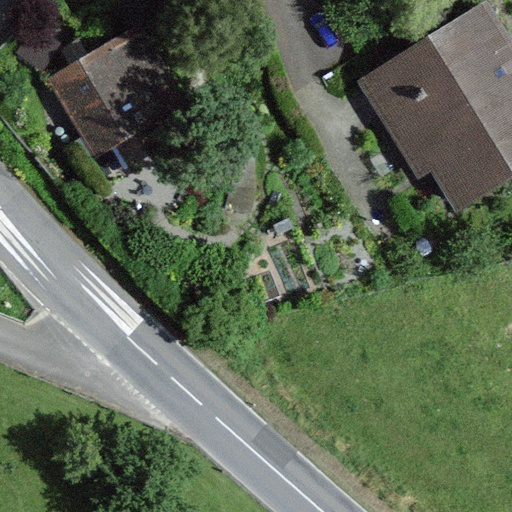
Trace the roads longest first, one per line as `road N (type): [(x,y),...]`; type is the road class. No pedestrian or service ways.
road 1 (secondary): [(141,350),(322,511)]
road 2 (secondary): [(0,206),(141,350)]
road 3 (unclassified): [(141,350),(102,360),(0,337)]
